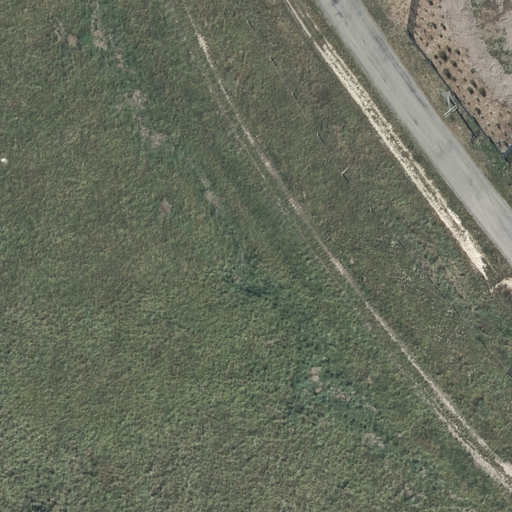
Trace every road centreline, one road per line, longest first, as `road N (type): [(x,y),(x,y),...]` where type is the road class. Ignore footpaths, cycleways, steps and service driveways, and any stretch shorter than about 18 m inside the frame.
road 1 (track): [(511,491),(303,234),(171,0)]
road 2 (unclassified): [(340,0),(408,111),(511,238)]
